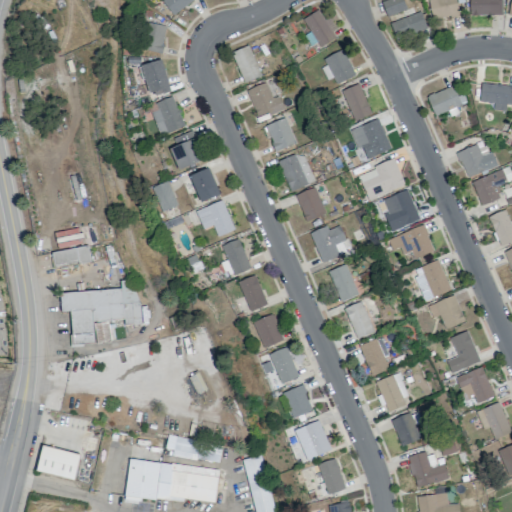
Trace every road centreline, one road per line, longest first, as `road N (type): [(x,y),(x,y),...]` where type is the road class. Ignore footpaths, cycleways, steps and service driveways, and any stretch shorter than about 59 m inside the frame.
road 1 (residential): [(386,511),(376,464),(221,101)]
road 2 (residential): [(511,344),(366,23)]
road 3 (secondary): [(31,375),(32,315),(0,142)]
road 4 (residential): [(221,101),(202,57),(219,31),(291,0),(366,23)]
road 5 (secondary): [(0,507),(31,375)]
road 6 (track): [(0,40),(16,33),(57,52),(78,39),(102,0)]
road 7 (residential): [(397,79),(454,53),(511,49)]
